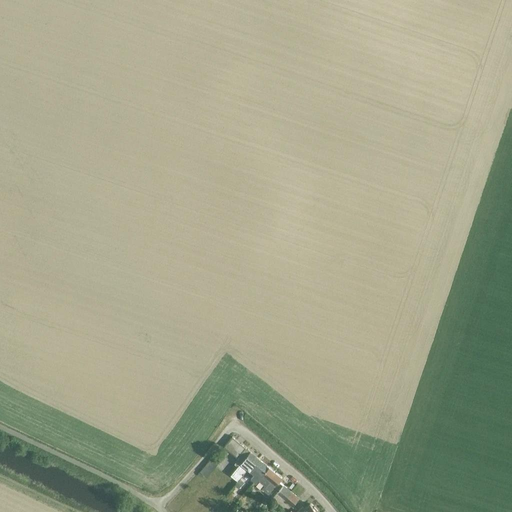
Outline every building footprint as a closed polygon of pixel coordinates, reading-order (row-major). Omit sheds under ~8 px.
[(257,460),(259,459),(232,437),(224,447),(239,459),(234,464),(238,466),(230,475),(238,481),(241,477),(245,472),(248,468),(250,465),(253,467),(258,461),(257,460)] [(206,477),(219,462),(213,457),(200,472),(203,474),(206,477)] [(259,459),(257,460),(258,461),(253,467),(250,465),(248,468),(245,472),(246,473),(256,482),(258,479),(268,467),(259,459)] [(281,478),(268,467),(258,479),(265,484),(261,488),(268,494),(281,478)] [(240,480),(235,486),(238,489),(244,483),(240,480)] [(280,504),(284,500),(291,492),(284,485),(273,498),(280,504)] [(291,492),(284,500),(292,506),(299,498),(291,492)]
